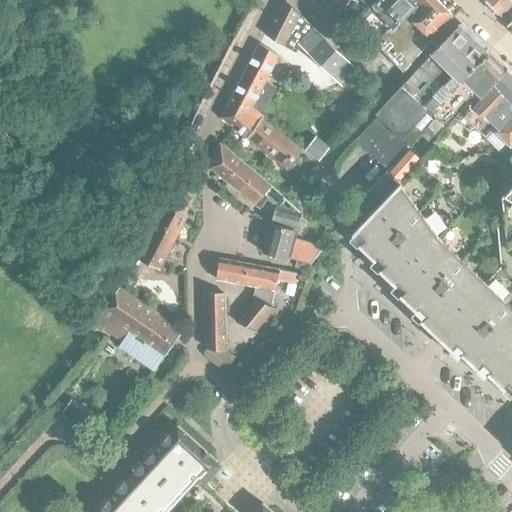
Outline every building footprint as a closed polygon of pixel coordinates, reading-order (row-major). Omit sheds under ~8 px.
[(294,52),(298,47),(311,26),(283,0),(281,0),(265,34),(294,52)] [(372,0),(353,21),(374,42),(411,12),(397,0),(372,0)] [(397,0),(411,12),(374,42),(403,71),(431,39),(441,28),(451,17),(453,15),(437,0),(397,0)] [(511,0),(485,0),(500,15),(511,2),(511,0)] [(378,116),(356,140),(378,160),(379,158),(389,167),(399,155),(406,147),(409,144),(410,144),(428,126),(435,118),(431,114),(446,98),(463,80),(463,79),(488,54),(487,53),(477,43),(476,42),(459,25),(458,25),(434,49),(431,52),(431,53),(410,75),(375,113),(378,116)] [(311,26),(298,47),(309,55),(310,54),(343,81),(344,80),(356,69),(357,67),(324,38),(312,27),(311,26)] [(248,107),(251,109),(278,55),(259,43),(245,72),(222,117),(234,127),(248,107)] [(435,118),(428,126),(435,133),(476,89),(479,92),(483,96),(508,70),(506,68),(504,70),(488,54),(463,79),(463,80),(446,98),(431,114),(435,118)] [(479,92),(456,117),(470,130),(473,127),(485,138),(493,129),(508,144),(501,151),(505,155),(509,151),(511,147),(511,74),(508,70),(483,96),(479,92)] [(261,116),(251,109),(248,107),(234,127),(286,168),(301,148),(260,118),(261,116)] [(320,163),(330,150),(314,137),(304,150),(320,163)] [(271,223),(295,229),(300,210),(270,185),(220,143),(209,158),(210,167),(255,205),(255,204),(259,208),(267,198),(276,206),(271,223)] [(418,157),(406,147),(399,155),(389,167),(387,171),(397,181),(418,157)] [(369,190),(362,198),(374,209),(380,203),(381,201),(399,183),(397,181),(387,171),(369,190)] [(185,213),(201,183),(183,173),(138,258),(159,269),(188,214),(185,213)] [(352,235),(351,236),(359,243),(358,244),(374,259),(372,261),(379,268),(379,269),(395,284),(393,287),(400,294),(399,294),(415,310),(413,312),(420,319),(420,320),(451,349),(451,348),(459,355),(461,353),(462,354),(463,354),(476,366),(475,367),(477,368),(478,368),(485,375),(487,372),(489,374),(489,373),(502,386),(503,388),(504,387),(511,394),(511,393),(511,185),(503,195),(504,195),(502,197),(504,225),(505,236),(499,237),(500,248),(502,265),(486,282),(438,237),(401,185),(400,184),(401,184),(400,182),(399,183),(381,201),(380,203),(374,209),(352,232),(353,234),(352,235)] [(288,258),(295,229),(271,223),(263,252),(288,258)] [(295,239),(290,258),(296,260),(305,262),(309,263),(323,246),(295,239)] [(246,284),(249,264),(219,259),(216,279),(246,284)] [(295,260),(294,267),(303,269),(304,265),(304,262),(295,260)] [(298,273),(294,272),(249,264),(246,284),(255,285),(254,297),(256,298),(237,320),(256,329),(275,306),(271,305),(277,280),(296,282),(298,273)] [(326,271),(324,269),(320,266),(315,273),(319,275),(321,277),(326,271)] [(288,283),(285,294),(293,296),(296,284),(288,283)] [(155,370),(182,330),(118,287),(92,326),(101,333),(106,326),(121,336),(119,338),(123,341),(120,346),(155,370)] [(225,293),(214,292),(205,291),(206,348),(207,348),(207,349),(229,365),(236,356),(226,350),(225,293)] [(75,399),(65,410),(85,428),(95,417),(75,399)] [(178,425),(97,511),(272,511),(262,503),(254,511),(167,511),(199,477),(205,482),(221,465),(178,425)]
